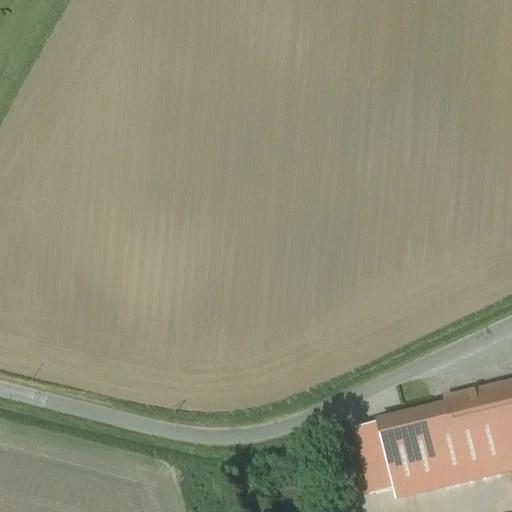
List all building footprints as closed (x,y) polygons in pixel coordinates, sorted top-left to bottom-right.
[(511,385),(445,401),(449,415),(453,431),(456,443),(495,433),(496,440),(501,439),(509,471),(511,482),(511,385)] [(449,415),(431,420),(432,423),(436,436),(453,431),(449,415)] [(430,416),(378,429),(395,493),(445,481),(447,480),(436,436),(432,423),(431,420),(430,416)] [(395,493),(378,429),(356,435),(373,499),(395,493)] [(495,433),(456,443),(453,431),(436,436),(447,480),(445,481),(447,486),(509,471),(501,439),(496,440),(495,433)] [(300,489),(296,488),(291,487),(286,487),(282,488),(278,489),(274,492),(270,494),(268,497),(265,501),(263,505),(262,508),(262,511),(261,511),(316,511),(316,508),(315,505),(313,502),(311,499),(309,496),(306,494),(303,491),(300,489)]
